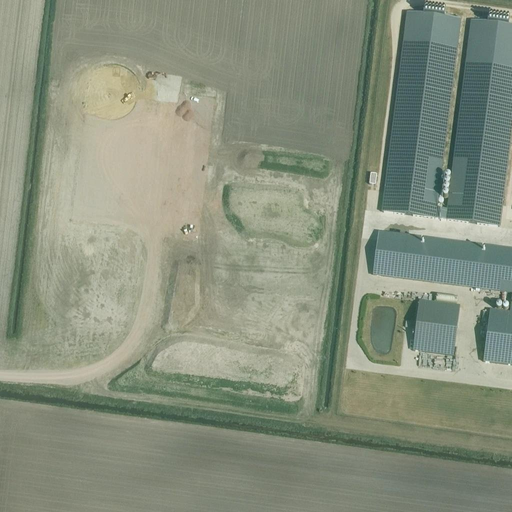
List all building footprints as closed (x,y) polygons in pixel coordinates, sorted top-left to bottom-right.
[(423,16),(444,19),(445,12),(424,9),(423,16)] [(446,212),(436,211),(460,21),(444,19),(423,16),(407,14),(382,213),(445,221),(446,212)] [(488,24),(509,27),(510,20),(489,17),(488,24)] [(488,24),(471,22),(446,212),(445,221),(498,228),(511,119),(511,27),(509,27),(488,24)] [(511,251),(380,235),(375,275),(511,293),(511,292),(511,251)] [(509,316),(490,313),(483,363),(511,366),(511,292),(511,293),(509,316)] [(421,305),(415,354),(452,359),(458,309),(421,305)]
